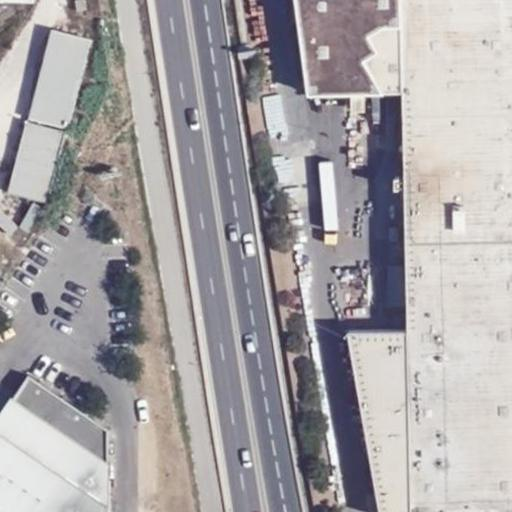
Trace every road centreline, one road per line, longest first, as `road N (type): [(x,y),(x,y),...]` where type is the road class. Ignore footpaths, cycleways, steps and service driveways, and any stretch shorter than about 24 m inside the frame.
road 1 (secondary): [(287,511),(207,0)]
road 2 (secondary): [(169,0),(247,511)]
